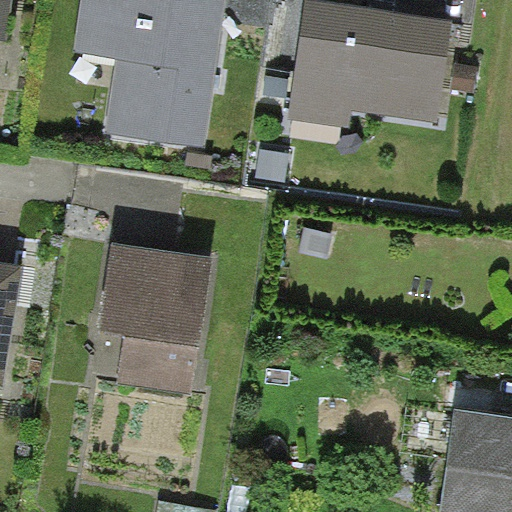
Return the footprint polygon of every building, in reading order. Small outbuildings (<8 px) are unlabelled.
[(0,0),(0,41),(6,43),(12,0),(0,0)] [(226,0),(82,0),(75,52),(118,59),(107,134),(205,148),(226,0)] [(386,13),(306,2),(289,119),(350,127),(352,112),(438,124),(453,23),(386,13)] [(158,253),(113,245),(99,335),(124,339),(117,384),(192,396),(213,261),(158,253)] [(23,267),(0,263),(0,389),(4,390),(15,320),(23,267)] [(511,511),(511,421),(454,414),(440,511),(511,511)]
